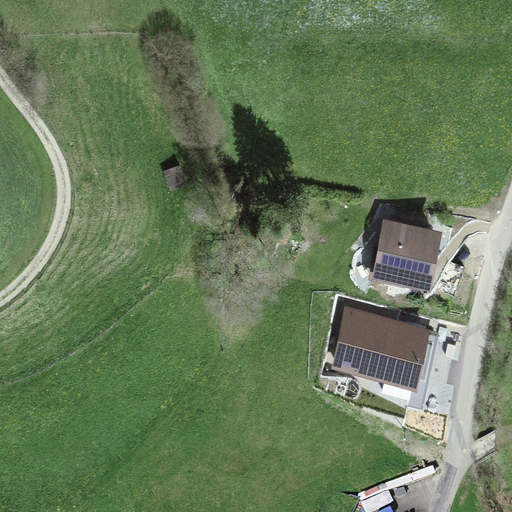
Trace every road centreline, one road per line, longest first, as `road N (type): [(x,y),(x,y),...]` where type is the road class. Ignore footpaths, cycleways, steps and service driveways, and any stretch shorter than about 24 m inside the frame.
road 1 (residential): [(438,511),(511,209)]
road 2 (track): [(0,296),(37,261),(61,201),(53,156),(0,83)]
